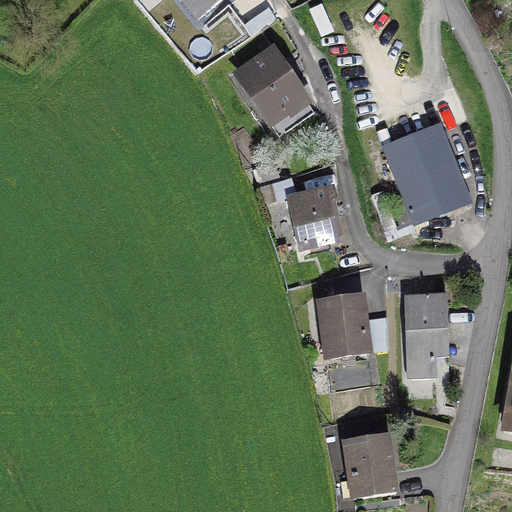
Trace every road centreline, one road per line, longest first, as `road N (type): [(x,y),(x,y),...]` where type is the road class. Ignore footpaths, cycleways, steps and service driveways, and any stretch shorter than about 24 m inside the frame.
road 1 (residential): [(499,270),(382,264),(360,249),(343,209),(322,103),(272,0)]
road 2 (residential): [(448,0),(503,111),(507,207),(499,270)]
road 3 (residential): [(499,270),(450,511)]
